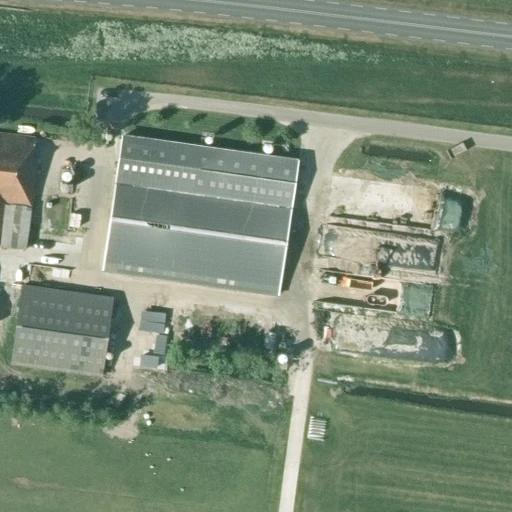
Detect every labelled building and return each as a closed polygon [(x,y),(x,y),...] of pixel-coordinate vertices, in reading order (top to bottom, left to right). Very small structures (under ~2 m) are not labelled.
[(0,246),(26,249),(36,159),(32,159),(34,138),(0,134),(0,246)] [(103,267),(278,292),(297,162),(121,137),(103,267)] [(318,229),(313,269),(423,284),(429,244),(318,229)] [(111,298),(22,285),(10,364),(100,377),(111,298)] [(313,351),(398,360),(400,339),(315,330),(313,351)]
